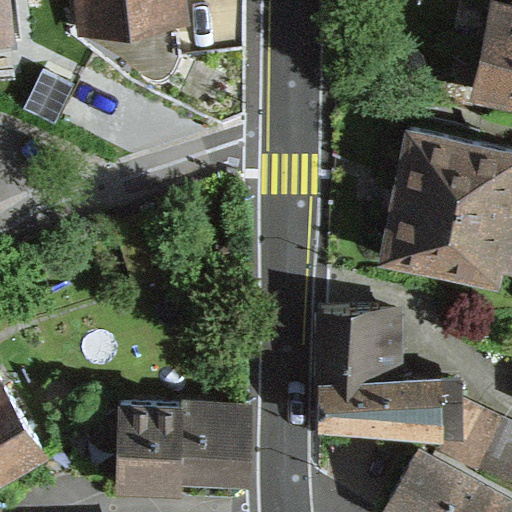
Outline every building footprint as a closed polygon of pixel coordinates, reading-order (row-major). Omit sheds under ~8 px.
[(0,0),(0,61),(31,59),(25,0),(0,0)] [(188,0),(81,0),(86,34),(191,20),(188,0)] [(511,3),(495,0),(494,0),(485,46),(511,52),(511,3)] [(511,52),(485,46),(473,95),(511,103),(511,52)] [(511,145),(408,125),(381,257),(503,281),(504,272),(511,273),(511,145)] [(188,276),(166,212),(116,229),(138,293),(188,276)] [(406,309),(311,307),(308,439),(439,442),(511,480),(511,433),(446,399),(447,364),(405,363),(406,309)] [(0,376),(0,485),(47,458),(0,376)] [(184,481),(186,405),(124,403),(122,487),(184,489),(184,481)] [(250,407),(186,405),(184,481),(248,482),(250,407)] [(511,511),(511,493),(419,445),(384,511),(511,511)]
